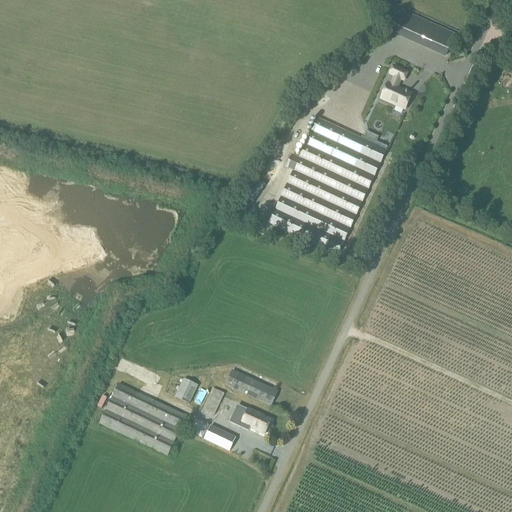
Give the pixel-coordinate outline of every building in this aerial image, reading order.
[(386,5),(382,15),(393,20),(397,10),(386,5)] [(404,12),(395,32),(446,55),(455,35),(404,12)] [(411,95),(396,89),(401,79),(404,80),(407,73),(394,67),(390,75),(395,77),(391,86),(388,84),(382,99),(404,110),(411,95)] [(293,171),(269,224),(338,256),(387,151),(362,140),(318,119),(299,159),(292,155),(287,168),(293,171)] [(376,143),(379,137),(366,132),(362,140),(387,151),(388,148),(376,143)] [(233,370),(225,386),(271,407),(278,392),(233,370)] [(175,398),(190,405),(198,386),(183,379),(175,398)] [(99,424),(168,457),(187,417),(119,384),(99,424)] [(203,410),(215,416),(225,394),(213,389),(203,410)] [(238,406),(230,422),(241,427),(242,425),(264,435),(271,421),(249,410),(248,411),(238,406)] [(189,433),(202,439),(209,426),(195,420),(189,433)] [(230,452),(236,439),(211,427),(205,440),(230,452)]
